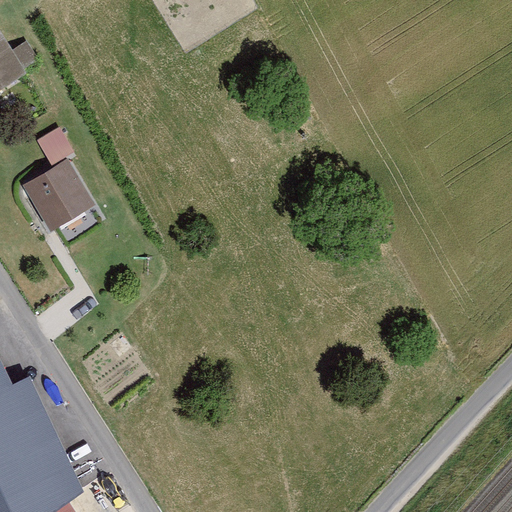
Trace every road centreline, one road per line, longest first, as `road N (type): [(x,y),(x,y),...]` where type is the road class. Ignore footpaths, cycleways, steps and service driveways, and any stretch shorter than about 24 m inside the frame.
road 1 (residential): [(145,511),(0,278)]
road 2 (unclassified): [(373,511),(511,365)]
